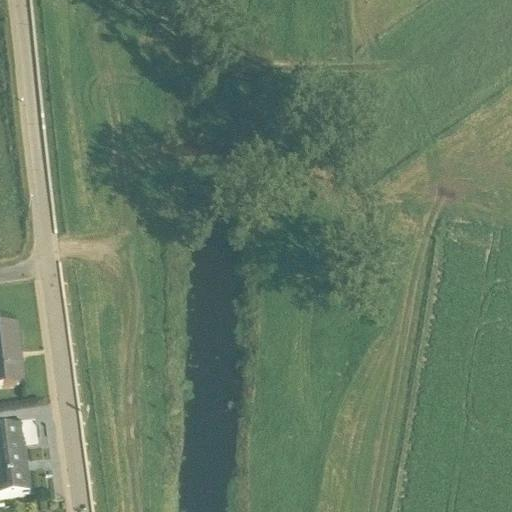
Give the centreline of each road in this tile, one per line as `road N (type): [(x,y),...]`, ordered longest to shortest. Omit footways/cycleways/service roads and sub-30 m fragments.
road 1 (track): [(145,511),(142,378),(124,324),(72,269),(42,269)]
road 2 (track): [(425,230),(369,511)]
road 3 (unclassified): [(42,269),(16,0)]
road 4 (residential): [(74,511),(42,269)]
